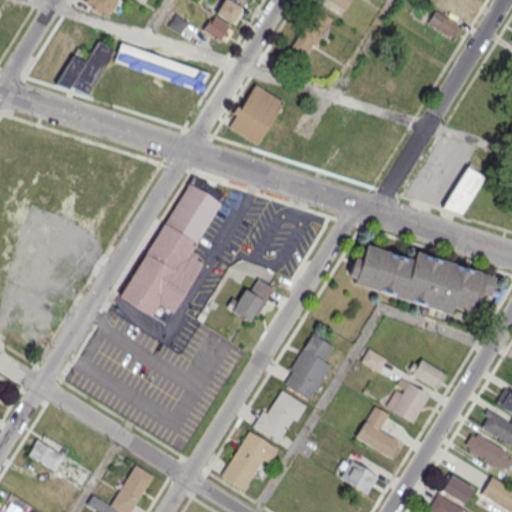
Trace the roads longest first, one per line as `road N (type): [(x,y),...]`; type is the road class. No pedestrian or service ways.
road 1 (residential): [(162,511),(345,219),(373,211),(502,0)]
road 2 (tertiary): [(511,254),(0,90)]
road 3 (residential): [(279,0),(0,447)]
road 4 (residential): [(243,511),(0,362)]
road 5 (residential): [(511,311),(388,511)]
